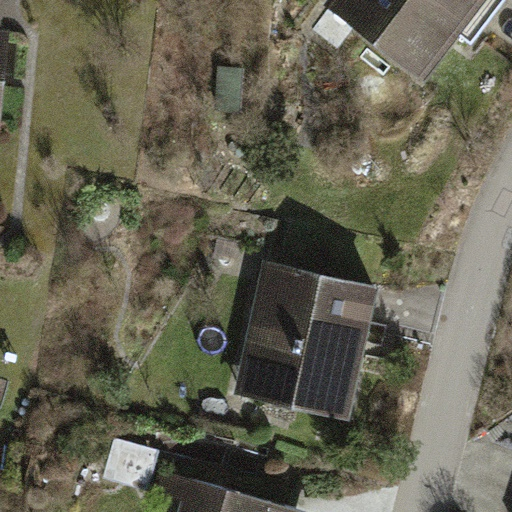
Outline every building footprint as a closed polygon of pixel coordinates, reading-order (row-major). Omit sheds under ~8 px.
[(484,0),(331,0),(327,6),(422,80),(484,0)] [(0,105),(8,37),(0,36),(0,105)] [(343,420),(372,285),(265,263),(237,398),(343,420)] [(171,457),(125,444),(114,482),(161,495),(171,457)] [(304,511),(190,479),(180,511),(304,511)]
